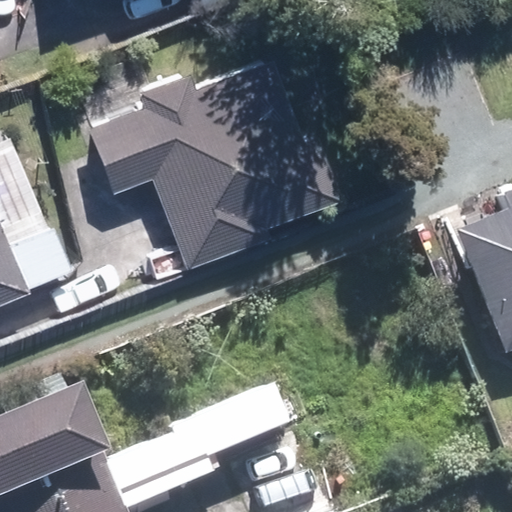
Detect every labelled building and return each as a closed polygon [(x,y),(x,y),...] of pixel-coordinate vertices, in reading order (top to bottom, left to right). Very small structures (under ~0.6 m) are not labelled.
[(348,204),(293,43),(205,73),(199,54),(141,74),(147,93),(88,113),(113,188),(153,174),(182,260),(348,204)] [(0,296),(79,267),(58,209),(49,213),(13,118),(0,122),(0,296)] [(506,202),(458,221),(509,349),(511,347),(511,181),(500,186),(506,202)] [(150,511),(145,499),(212,470),(206,456),(295,417),(278,379),(122,447),(91,375),(71,383),(64,365),(0,392),(0,412),(1,414),(0,414),(0,511),(150,511)] [(340,511),(310,426),(232,454),(252,511),(340,511)]
